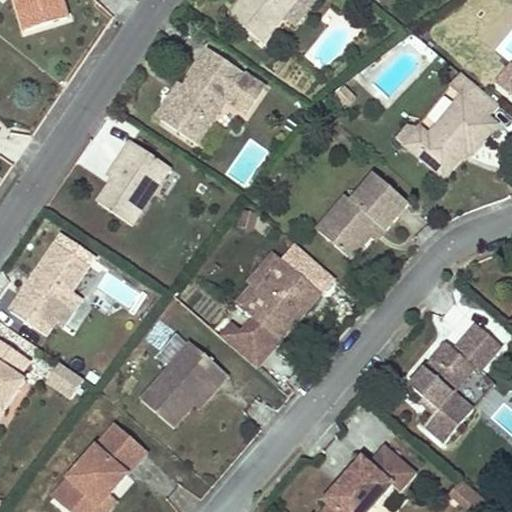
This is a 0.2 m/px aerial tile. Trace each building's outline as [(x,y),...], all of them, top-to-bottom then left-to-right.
[(69,19),(62,0),(15,0),(25,32),(69,19)] [(297,0),(243,0),(230,17),(262,43),(284,17),(297,0)] [(295,26),(316,0),(297,0),(284,17),(295,26)] [(246,115),(265,89),(209,51),(183,89),(161,121),(197,145),(226,102),(246,115)] [(511,94),(511,93),(511,67),(510,66),(497,82),(511,94)] [(472,156),(497,126),(489,119),(500,107),(461,75),(450,88),(461,97),(429,137),(420,129),(408,126),(397,140),(444,179),(461,159),(468,151),(472,156)] [(161,121),(183,89),(178,86),(156,118),(161,121)] [(345,108),(355,98),(345,89),(336,99),(345,108)] [(132,227),(171,169),(131,143),(112,170),(114,171),(118,174),(113,182),(98,204),(132,227)] [(466,163),(472,156),(468,151),(461,159),(466,163)] [(113,182),(118,174),(114,171),(109,178),(113,182)] [(385,232),(409,205),(375,176),(351,202),(346,198),(334,212),(342,219),(325,238),(351,261),(370,238),(379,228),(385,232)] [(325,238),(342,219),(334,212),(317,231),(325,238)] [(254,227),(257,216),(243,213),(239,227),(253,231),(254,227)] [(272,229),(257,216),(254,227),(266,237),(272,229)] [(376,243),(385,232),(379,228),(370,238),(376,243)] [(80,261),(86,252),(74,244),(68,253),(80,261)] [(55,324),(75,295),(71,293),(88,267),(80,261),(68,253),(56,245),(35,277),(39,280),(34,286),(30,283),(10,312),(46,337),(55,324)] [(245,312),(286,264),(275,254),(249,283),(252,286),(237,304),(245,312)] [(304,315),(321,294),(286,264),(245,312),(255,320),(243,333),(233,325),(221,339),(256,370),(292,329),(288,326),(300,312),(304,315)] [(34,286),(39,280),(35,277),(30,283),(34,286)] [(62,328),(82,300),(75,295),(55,324),(62,328)] [(292,329),(304,315),(300,312),(288,326),(292,329)] [(454,394),(475,370),(479,374),(502,348),(477,326),(455,351),(447,345),(410,388),(423,399),(438,411),(434,415),(424,427),(445,444),(473,411),(454,394)] [(0,409),(4,412),(25,381),(20,378),(30,363),(0,341),(0,409)] [(217,390),(229,377),(191,344),(141,401),(173,430),(194,406),(211,385),(217,390)] [(60,366),(49,382),(71,397),(82,381),(60,366)] [(200,410),(217,390),(211,385),(194,406),(200,410)] [(438,411),(423,399),(420,403),(434,415),(438,411)] [(110,496),(147,453),(116,426),(53,499),(68,511),(96,511),(102,506),(99,503),(104,498),(107,500),(110,496)] [(371,511),(393,487),(400,493),(416,475),(385,447),(369,465),(363,459),(324,503),(328,506),(322,511),(371,511)] [(463,508),(476,493),(462,481),(449,496),(463,508)] [(467,511),(478,511),(486,503),(476,493),(463,508),(467,511)] [(108,511),(117,502),(110,496),(107,500),(104,498),(99,503),(102,506),(96,511),(108,511)]
